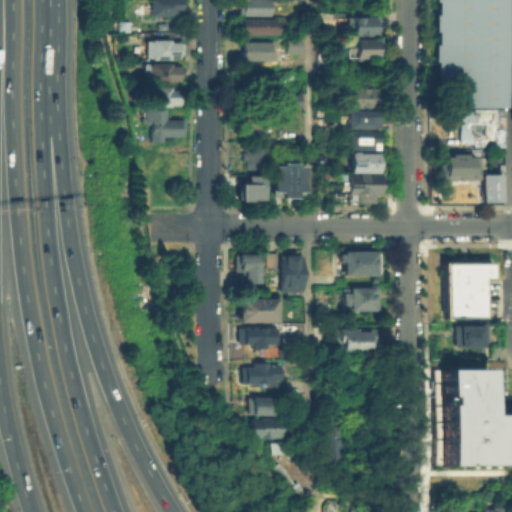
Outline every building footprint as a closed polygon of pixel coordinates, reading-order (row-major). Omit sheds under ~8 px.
[(148,12),(148,0),(177,0),(177,13),(148,12)] [(237,8),(237,0),(266,0),(266,8),(237,8)] [(501,0),(501,105),(433,105),(434,60),(430,60),(430,43),(434,43),(434,29),(430,29),(430,12),(434,13),(434,0),(501,0)] [(344,31),(344,15),(372,15),(372,31),(344,31)] [(272,16),(271,31),(238,31),(238,16),(272,16)] [(283,34),(298,34),(298,49),(283,49),(283,34)] [(347,56),(348,38),(372,38),(372,57),(347,56)] [(177,39),(177,55),(142,55),(142,39),(177,39)] [(271,40),(271,56),(240,56),(240,40),(271,40)] [(314,64),(314,49),(334,49),(334,64),(314,64)] [(141,62),(179,62),(179,78),(141,77),(141,62)] [(233,84),(233,67),(272,67),(271,84),(233,84)] [(148,86),(177,86),(177,101),(148,101),(148,86)] [(379,86),(379,102),(350,103),(350,86),(379,86)] [(283,92),(297,92),(297,101),(283,101),(283,92)] [(456,140),(456,110),(500,110),(500,141),(456,140)] [(145,119),(145,112),(166,112),(166,122),(184,122),(184,138),(159,138),(159,142),(148,142),(148,119),(145,119)] [(378,113),(378,127),(346,127),(346,113),(378,113)] [(265,123),(265,137),(247,137),(247,123),(265,123)] [(379,133),(379,150),(349,150),(349,133),(379,133)] [(273,147),(273,157),(265,157),(265,168),(245,168),(246,147),(273,147)] [(441,177),(441,153),(477,153),(476,177),(441,177)] [(349,173),(349,155),(377,155),(377,172),(349,173)] [(267,196),(266,165),(298,164),(299,195),(267,196)] [(478,201),(478,172),(498,172),(498,201),(478,201)] [(349,196),(349,173),(380,173),(380,197),(349,196)] [(261,198),(231,198),(231,174),(261,174),(261,198)] [(274,266),(274,251),(264,251),(264,266),(274,266)] [(377,254),(377,275),(342,275),(342,254),(377,254)] [(256,258),(256,282),(240,282),(240,257),(256,258)] [(302,258),(302,292),(280,292),(280,258),(302,258)] [(480,319),(442,319),(442,262),(491,262),(490,282),(480,282),(480,319)] [(377,290),(377,311),(343,311),(343,290),(377,290)] [(277,300),(276,322),(241,322),(241,299),(277,300)] [(451,348),(451,327),(482,327),(482,348),(451,348)] [(245,330),(279,330),(279,345),(245,345),(245,330)] [(334,331),(373,332),(372,353),(334,352),(334,331)] [(242,366),(278,366),(278,384),(242,384),(242,366)] [(428,413),(428,367),(480,368),(480,413),(511,413),(511,464),(428,464),(428,413)] [(245,399),(275,399),(275,415),(246,415),(245,399)] [(286,414),(286,401),(301,401),(301,414),(286,414)] [(318,445),(318,418),(336,419),(336,445),(318,445)] [(248,421),(280,421),(280,438),(248,438),(248,421)] [(316,459),(331,459),(331,427),(316,427),(316,459)] [(261,456),(277,456),(277,441),(261,441),(261,456)]
